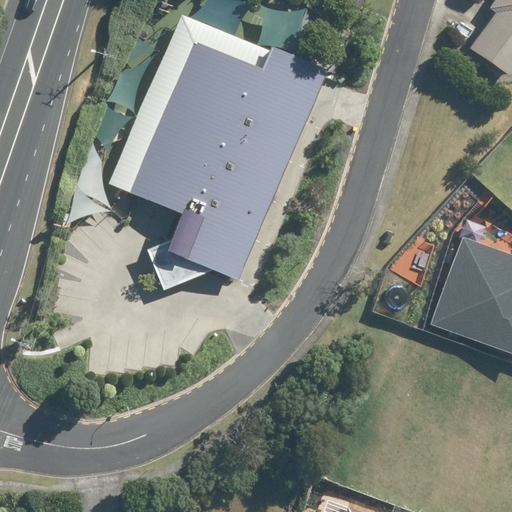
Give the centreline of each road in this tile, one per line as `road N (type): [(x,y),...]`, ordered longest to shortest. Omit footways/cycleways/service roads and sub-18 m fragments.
road 1 (residential): [(417,0),(333,263),(308,304),(248,368),(191,415),(122,444),(88,450),(0,430)]
road 2 (primary): [(55,0),(0,159)]
